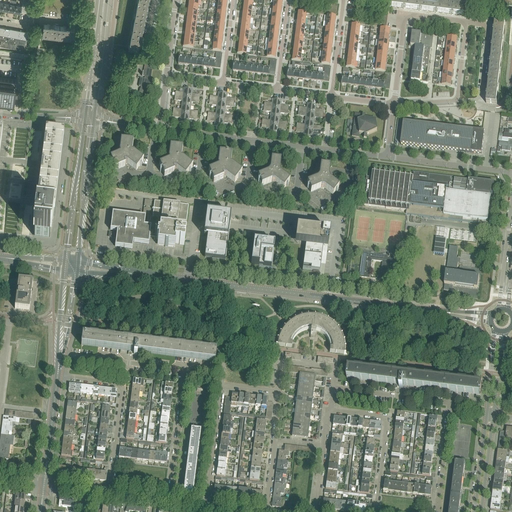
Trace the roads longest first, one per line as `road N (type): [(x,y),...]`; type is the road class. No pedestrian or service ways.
road 1 (tertiary): [(490,319),(137,273)]
road 2 (residential): [(67,330),(222,348),(223,363)]
road 3 (unclassified): [(375,511),(384,419),(330,410)]
road 4 (tertiary): [(84,119),(65,260)]
road 5 (tertiary): [(77,261),(93,120)]
road 6 (residential): [(170,502),(186,364)]
road 7 (residential): [(511,173),(387,157)]
road 8 (residential): [(186,364),(63,354)]
road 9 (residential): [(204,506),(221,385)]
road 10 (tertiary): [(93,120),(108,0)]
road 11 (unclassified): [(447,403),(333,387)]
